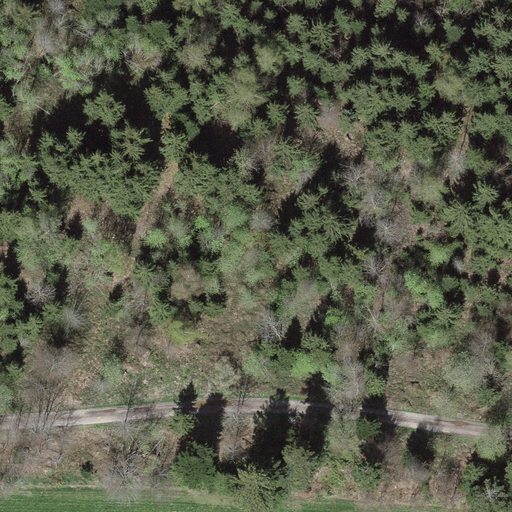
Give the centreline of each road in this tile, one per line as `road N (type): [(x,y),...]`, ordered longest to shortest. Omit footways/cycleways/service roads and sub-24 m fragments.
road 1 (track): [(0,416),(236,404),(511,429)]
road 2 (track): [(359,0),(496,182),(511,191)]
